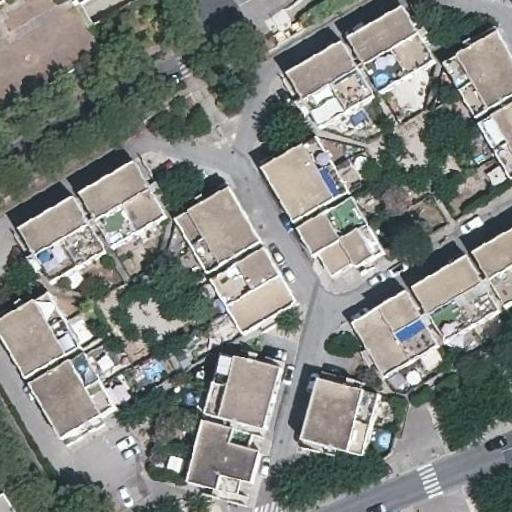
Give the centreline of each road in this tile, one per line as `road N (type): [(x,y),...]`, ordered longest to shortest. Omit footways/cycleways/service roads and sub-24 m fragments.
road 1 (residential): [(217,0),(223,26),(208,45),(0,164)]
road 2 (residential): [(0,234),(8,216),(144,140),(241,162)]
road 3 (residential): [(385,0),(268,68),(241,162)]
road 4 (residential): [(511,214),(330,318)]
road 5 (residential): [(330,318),(313,336),(269,511)]
road 6 (residential): [(330,318),(241,162)]
road 7 (residential): [(349,511),(511,445)]
road 8 (residential): [(106,475),(57,454),(0,355)]
